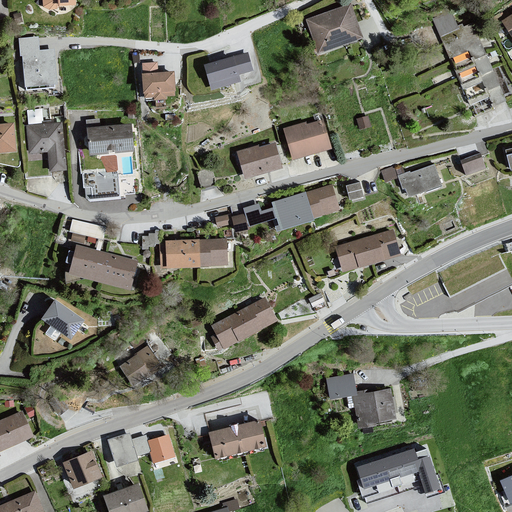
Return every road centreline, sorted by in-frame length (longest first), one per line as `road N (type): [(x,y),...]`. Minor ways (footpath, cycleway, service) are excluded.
road 1 (residential): [(0,191),(74,214),(175,213),(511,129)]
road 2 (tertiary): [(0,477),(74,440),(260,371),(368,303)]
road 3 (tertiary): [(511,227),(406,275),(368,303)]
road 4 (tertiary): [(368,303),(395,325),(511,322)]
